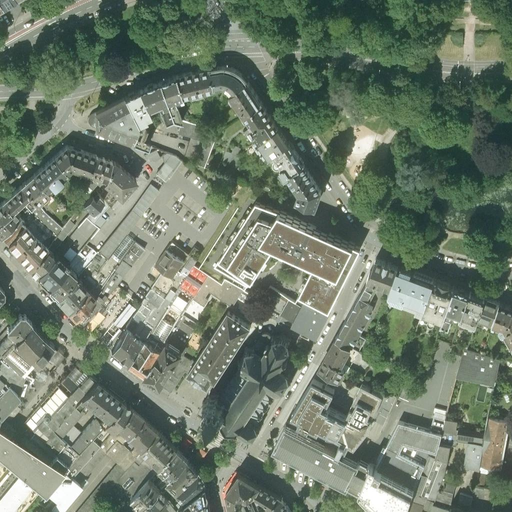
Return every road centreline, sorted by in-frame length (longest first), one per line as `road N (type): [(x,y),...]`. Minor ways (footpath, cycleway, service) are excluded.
road 1 (tertiary): [(251,461),(135,387),(24,290)]
road 2 (primary): [(242,45),(511,63)]
road 3 (residential): [(379,237),(251,461)]
road 4 (residential): [(242,45),(379,237)]
road 5 (primary): [(66,87),(178,50),(242,45)]
road 6 (residential): [(379,237),(470,271),(511,269)]
